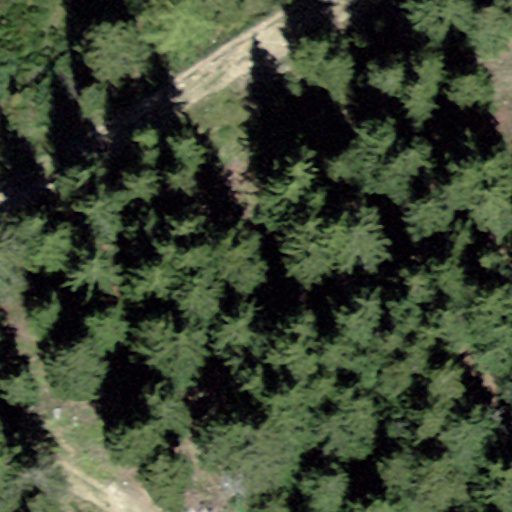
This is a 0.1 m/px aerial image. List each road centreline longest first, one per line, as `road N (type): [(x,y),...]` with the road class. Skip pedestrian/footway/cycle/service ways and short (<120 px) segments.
road 1 (track): [(362,0),(0,208)]
road 2 (track): [(0,425),(135,511)]
